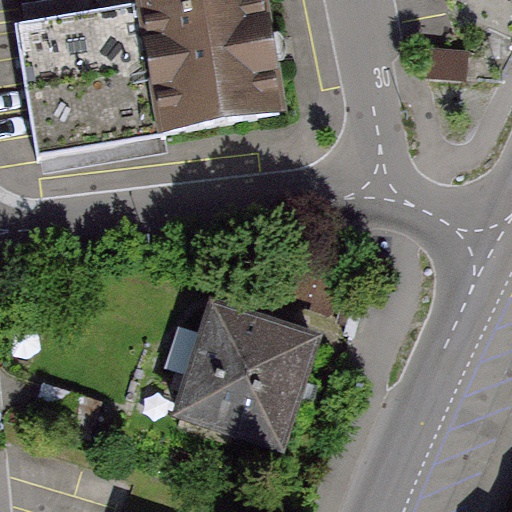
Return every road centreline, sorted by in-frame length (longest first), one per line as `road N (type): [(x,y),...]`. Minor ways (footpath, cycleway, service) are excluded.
road 1 (residential): [(379,190),(343,201),(0,237)]
road 2 (residential): [(494,249),(385,511)]
road 3 (residential): [(351,0),(381,148),(379,190)]
road 4 (residential): [(379,190),(494,249)]
